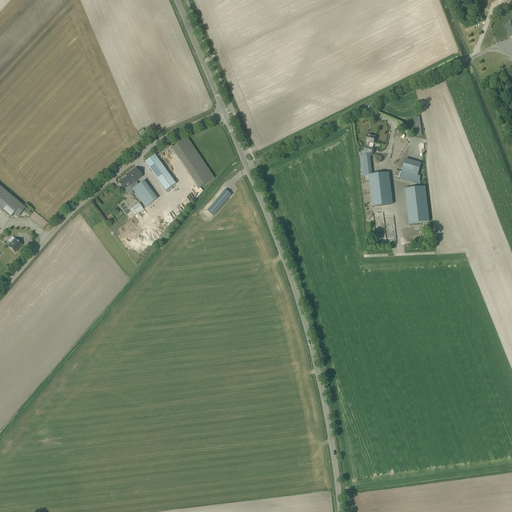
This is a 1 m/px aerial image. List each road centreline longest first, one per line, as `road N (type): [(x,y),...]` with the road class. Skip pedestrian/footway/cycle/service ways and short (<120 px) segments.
road 1 (unclassified): [(343,511),(301,297),(244,161)]
road 2 (unclassified): [(0,294),(134,158),(223,113)]
road 3 (unclassified): [(244,161),(469,59)]
road 4 (unclassified): [(223,113),(177,0)]
